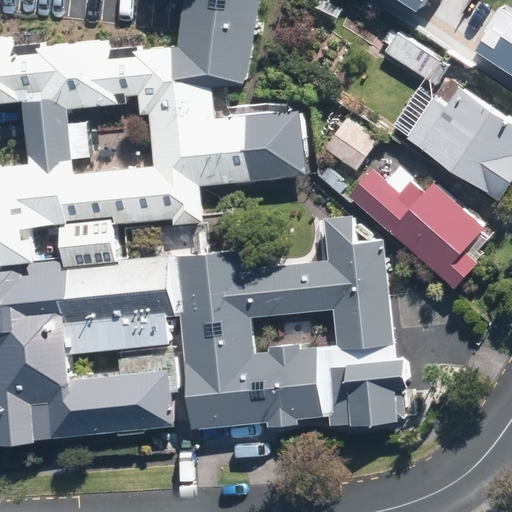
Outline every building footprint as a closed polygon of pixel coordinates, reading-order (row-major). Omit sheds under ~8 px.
[(115,220),(181,215),(182,220),(210,218),(207,180),(315,171),(310,102),(224,109),(222,83),(256,81),(270,0),(198,0),(193,38),(145,41),(145,50),(126,51),(125,33),(51,39),(52,45),(28,47),(27,31),(0,32),(0,99),(54,96),(59,155),(0,159),(0,363),(6,442),(39,440),(38,433),(179,422),(175,364),(83,371),(81,349),(182,341),(180,312),(192,311),(201,422),(338,412),(339,420),(422,414),(417,349),(401,351),(392,233),(364,235),(363,212),(332,214),(335,254),(227,262),(226,247),(118,255),(115,220)] [(511,1),(509,0),(499,0),(479,30),(489,37),(485,43),(511,60),(511,1)] [(447,51),(403,23),(385,50),(435,82),(448,62),(442,58),(447,51)] [(409,135),(503,198),(511,184),(511,114),(464,82),(451,103),(437,94),(409,135)] [(357,168),(380,138),(349,115),(326,145),(357,168)] [(396,229),(458,284),(481,258),(467,246),(487,223),(437,179),(429,189),(415,177),(404,189),(373,162),(348,190),(394,230),(396,229)]
